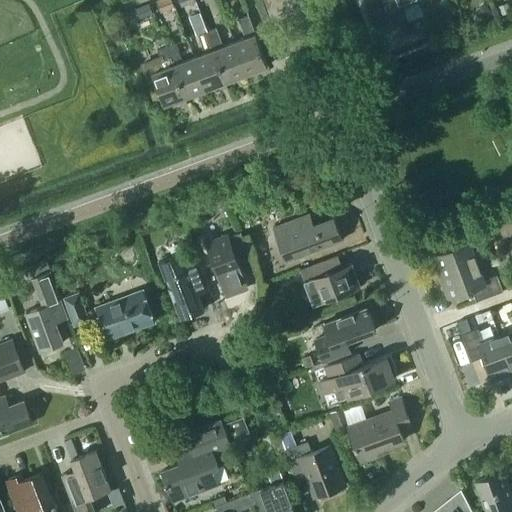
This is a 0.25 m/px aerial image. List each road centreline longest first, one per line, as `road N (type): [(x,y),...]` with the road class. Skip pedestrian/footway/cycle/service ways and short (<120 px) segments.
road 1 (residential): [(465,442),(297,0)]
road 2 (residential): [(153,511),(107,395),(109,377),(207,335)]
road 3 (unknown): [(9,318),(44,377),(107,395)]
